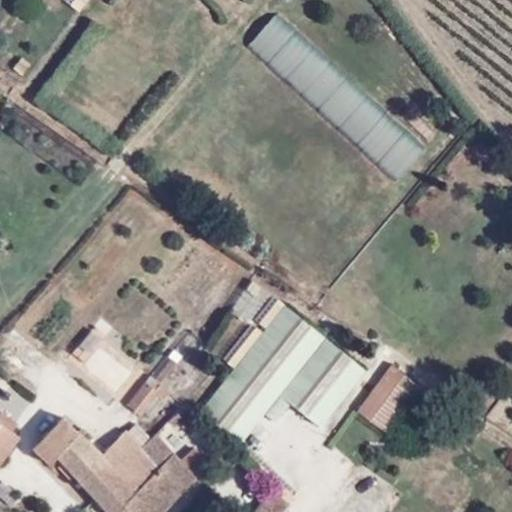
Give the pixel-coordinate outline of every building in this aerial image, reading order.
[(277,12),(248,44),(398,177),(427,145),(277,12)] [(392,79),(378,95),(401,114),(415,98),(392,79)] [(444,192),(441,209),(459,212),(462,195),(444,192)] [(320,423),(366,365),(283,302),(200,408),(241,440),(265,409),(275,417),(289,399),(320,423)] [(424,382),(392,358),(357,404),(389,428),(424,382)] [(159,397),(168,387),(160,381),(152,391),(159,397)] [(0,402),(0,458),(20,429),(12,423),(17,416),(0,403),(0,402)] [(54,447),(113,511),(155,511),(198,473),(175,447),(153,428),(150,432),(133,417),(101,445),(76,421),(52,412),(28,437),(47,452),(54,447)] [(279,437),(265,424),(240,450),(254,463),(279,437)]
